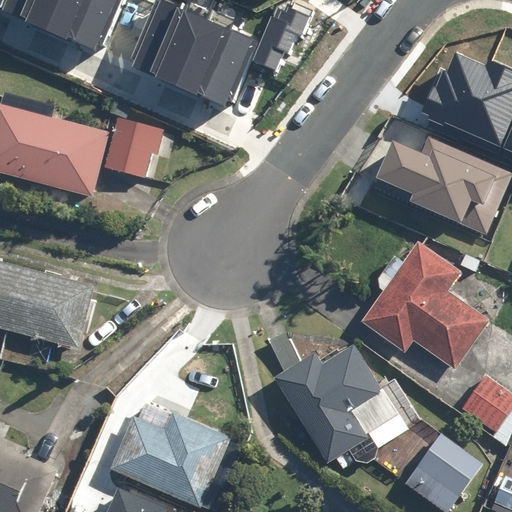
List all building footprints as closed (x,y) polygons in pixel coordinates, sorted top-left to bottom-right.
[(0,0),(0,9),(94,50),(115,0),(0,0)] [(132,67),(224,106),(227,100),(232,102),(257,41),(179,8),(180,5),(169,0),(160,0),(161,0),(159,0),(155,0),(131,58),(135,60),(132,67)] [(252,61),(276,71),(285,52),(288,53),(296,34),(302,36),(313,10),(294,2),(293,6),(288,4),(285,11),(278,8),(274,17),(272,16),(252,61)] [(444,124),(511,150),(511,97),(462,78),(444,124)] [(0,102),(0,172),(92,196),(110,131),(0,102)] [(158,154),(164,129),(119,117),(106,168),(146,178),(152,152),(158,154)] [(511,172),(431,137),(424,154),(398,143),(381,180),(418,196),(414,205),(490,238),(511,187),(511,172)] [(423,242),(366,322),(411,354),(419,343),(458,371),(494,321),(453,293),(467,273),(423,242)] [(0,261),(0,328),(82,350),(98,287),(0,261)] [(319,355),(278,380),(332,466),(375,439),(381,450),(411,432),(358,347),(326,366),(319,355)] [(511,411),(511,393),(487,376),(464,409),(497,433),(511,411)] [(177,412),(168,431),(137,417),(113,470),(202,511),(236,439),(177,412)] [(452,511),(486,465),(445,436),(409,486),(444,511),(452,511)] [(0,444),(0,511),(44,511),(62,470),(0,444)] [(511,480),(507,479),(497,504),(511,509),(511,480)] [(110,511),(83,499),(77,511),(110,511)]
